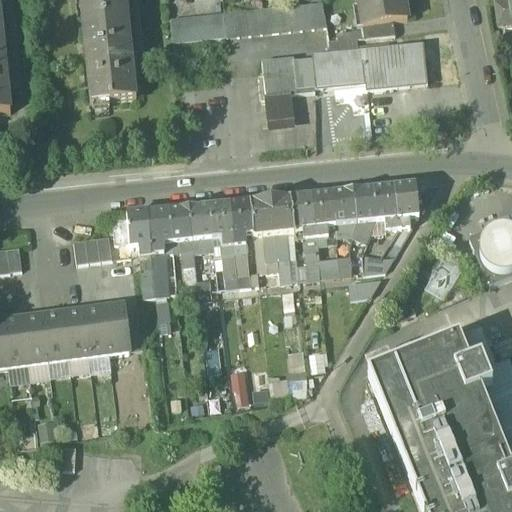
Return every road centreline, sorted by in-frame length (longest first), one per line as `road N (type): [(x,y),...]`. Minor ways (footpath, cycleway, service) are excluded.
road 1 (secondary): [(0,214),(451,169)]
road 2 (residential): [(368,511),(322,402),(453,184),(451,169)]
road 3 (residential): [(457,0),(496,169)]
